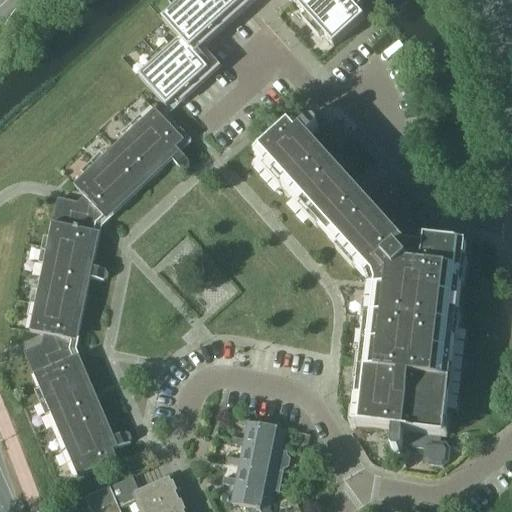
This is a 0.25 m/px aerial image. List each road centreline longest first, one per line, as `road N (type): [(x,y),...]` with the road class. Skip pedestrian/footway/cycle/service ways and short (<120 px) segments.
road 1 (residential): [(206,130),(293,58),(444,217),(511,234)]
road 2 (residential): [(363,488),(307,394),(205,383),(182,417),(176,450)]
road 3 (residential): [(363,488),(445,496),(511,447)]
